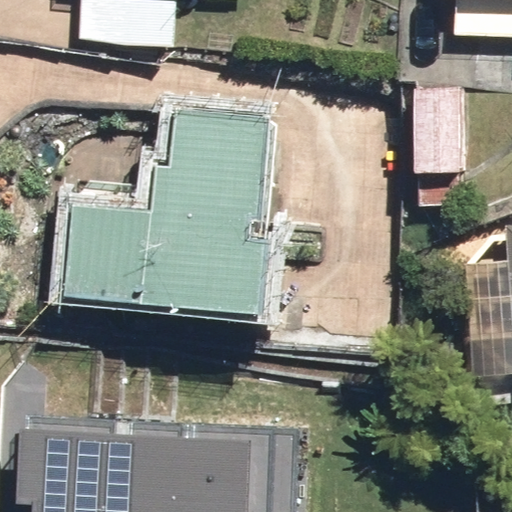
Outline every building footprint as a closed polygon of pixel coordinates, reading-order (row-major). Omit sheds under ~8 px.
[(83,0),(80,46),(176,53),(179,0),(83,0)] [(199,0),(198,11),(247,14),(248,0),(199,0)] [(511,0),(443,0),(444,1),(460,2),(459,38),(511,39),(511,0)] [(466,90),(415,91),(417,178),(460,177),(460,172),(467,172),(466,90)] [(155,217),(74,210),(67,303),(264,319),(270,247),(249,245),(251,223),(266,224),(274,121),(177,113),(172,175),(158,174),(155,217)] [(511,380),(511,227),(506,228),(509,265),(469,268),(477,383),(511,380)] [(247,511),(252,450),(23,434),(18,506),(37,507),(37,511),(247,511)]
